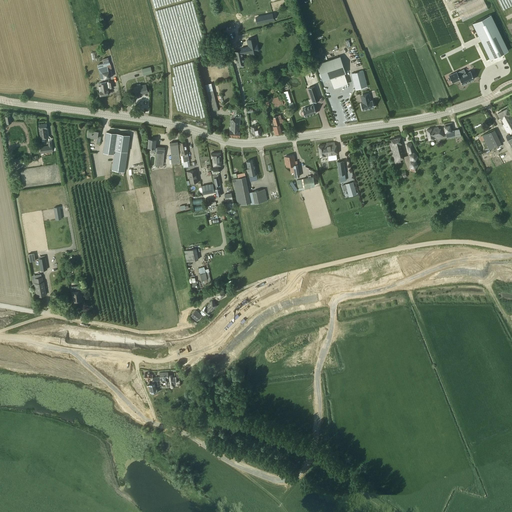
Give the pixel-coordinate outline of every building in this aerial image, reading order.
[(484,0),(468,0),(455,5),(461,21),(488,10),(484,0)] [(256,17),(257,23),(273,19),(272,14),(256,17)] [(223,19),(226,31),(243,26),(242,20),(238,21),(236,15),(223,19)] [(508,51),(491,15),(473,23),(490,59),(508,51)] [(258,52),(255,38),(247,40),(249,47),(250,52),(250,53),(258,52)] [(234,52),(237,65),(244,63),(242,50),(234,52)] [(471,58),(474,67),(486,64),(484,55),(471,58)] [(340,56),(317,64),(323,81),(330,78),(333,87),(335,88),(347,84),(344,74),(346,73),(340,56)] [(98,69),(99,69),(101,79),(104,78),(104,79),(110,77),(114,76),(111,66),(109,66),(108,64),(110,64),(109,60),(105,61),(105,63),(103,64),(103,63),(98,64),(97,65),(98,69)] [(192,62),(172,66),(177,91),(185,93),(186,87),(188,96),(185,99),(185,96),(182,101),(181,96),(179,100),(178,96),(177,102),(176,102),(178,111),(196,115),(199,110),(201,118),(204,117),(198,89),(196,100),(195,100),(193,89),(197,82),(185,80),(185,77),(188,78),(188,75),(183,74),(189,73),(193,66),(192,62)] [(143,75),(152,74),(151,67),(142,68),(143,75)] [(474,79),(470,71),(466,73),(464,69),(457,72),(449,75),(452,83),(460,79),(462,84),(474,79)] [(351,74),(356,94),(368,91),(363,71),(351,74)] [(108,89),(114,88),(112,81),(106,82),(99,84),(101,96),(109,95),(108,89)] [(134,88),(136,96),(148,92),(146,85),(141,86),(140,84),(137,85),(137,87),(134,88)] [(315,86),(309,88),(308,88),(312,102),(320,100),(315,86)] [(207,92),(204,92),(205,95),(208,95),(212,111),(218,110),(217,106),(213,90),(207,92)] [(362,110),(374,107),(372,100),(371,101),(369,94),(363,95),(364,98),(361,99),(362,103),(361,103),(362,110)] [(273,107),(283,105),(282,99),(279,100),(278,97),(271,99),(273,107)] [(314,105),(307,107),(302,109),(303,111),(301,111),(300,113),(301,115),(302,116),(304,115),(305,117),(316,113),(314,105)] [(507,132),(511,129),(511,117),(511,118),(510,114),(507,109),(498,113),(502,122),(502,123),(507,132)] [(230,130),(229,136),(239,137),(240,131),(240,119),(241,115),(239,114),(239,117),(236,117),(236,119),(235,119),(235,121),(230,121),(230,127),(229,128),(229,129),(230,130)] [(275,126),(273,127),(275,134),(282,132),(280,125),(282,124),(280,116),(272,118),(275,126)] [(444,126),(443,126),(445,133),(446,136),(454,134),(453,130),(451,131),(451,127),(452,127),(451,123),(443,124),(444,126)] [(39,124),(39,129),(40,139),(42,139),(47,138),(48,136),(47,129),(47,128),(47,124),(39,124)] [(251,133),(252,137),(261,136),(260,132),(258,132),(257,126),(257,124),(255,124),(255,126),(250,127),(251,133)] [(426,130),(429,140),(443,137),(442,132),(441,132),(440,129),(438,129),(438,127),(426,130)] [(97,138),(98,136),(98,131),(89,129),(88,136),(94,137),(97,138)] [(494,130),(479,137),(481,141),(484,140),(489,150),(501,144),(494,130)] [(114,154),(112,170),(124,172),(127,151),(129,135),(106,132),(104,152),(114,154)] [(392,146),(391,146),(396,164),(401,162),(400,160),(404,159),(404,156),(405,154),(402,144),(400,137),(391,140),(392,146)] [(148,148),(151,148),(151,151),(157,152),(155,166),(163,167),(165,147),(157,146),(157,147),(155,147),(155,140),(149,139),(148,148)] [(41,153),(53,151),(52,141),(48,142),(48,145),(40,147),(41,153)] [(185,142),(179,143),(183,162),(189,161),(185,142)] [(327,143),(327,145),(318,146),(320,156),(325,155),(328,155),(329,161),(337,159),(336,154),(335,145),(334,142),(327,143)] [(180,163),(179,154),(179,152),(171,153),(172,164),(180,163)] [(418,156),(414,152),(409,155),(410,160),(416,160),(418,156)] [(211,158),(213,158),(213,167),(221,166),(220,153),(218,153),(211,153),(211,158)] [(286,166),(293,165),(295,177),(300,176),(298,165),(295,165),(293,155),(285,157),(286,166)] [(253,160),(246,161),(249,176),(250,182),(257,180),(256,174),(253,160)] [(337,162),(339,175),(340,179),(345,179),(345,174),(343,161),(337,162)] [(415,161),(410,162),(410,168),(410,171),(415,173),(415,170),(418,165),(415,161)] [(188,172),(191,183),(198,182),(196,170),(188,172)] [(232,174),(233,179),(237,199),(238,205),(251,203),(251,204),(255,203),(255,204),(267,201),(265,189),(253,191),(253,192),(249,192),(246,176),(237,178),(236,173),(232,174)] [(212,175),(213,178),(215,189),(216,193),(214,193),(215,197),(217,197),(221,196),(219,188),(218,186),(221,185),(219,177),(218,177),(218,174),(212,175)] [(313,177),(303,178),(303,179),(300,179),(300,180),(297,180),(298,189),(305,188),(315,187),(314,182),(316,181),(315,177),(313,178),(313,177)] [(353,182),(342,186),(343,190),(347,189),(349,196),(356,194),(353,182)] [(203,194),(215,192),(213,184),(201,186),(203,194)] [(225,198),(225,200),(227,200),(228,204),(226,204),(227,207),(234,205),(232,199),(232,196),(225,198)] [(184,251),(186,262),(198,259),(196,248),(184,251)] [(48,270),(45,257),(38,258),(41,271),(48,270)] [(199,271),(200,274),(201,281),(202,281),(202,284),(203,284),(204,285),(206,284),(206,283),(211,281),(208,269),(207,269),(207,266),(204,267),(205,270),(204,270),(199,271)] [(34,278),(35,283),(38,296),(45,295),(43,282),(42,277),(34,278)] [(72,291),(73,302),(81,301),(80,291),(79,286),(72,287),(72,291)] [(216,294),(216,295),(220,298),(225,295),(223,289),(223,287),(219,287),(219,290),(217,290),(217,291),(214,290),(213,293),(216,294)] [(206,307),(203,311),(209,315),(211,312),(218,305),(213,300),(206,308),(206,307)] [(197,321),(202,315),(196,310),(191,316),(197,321)] [(171,384),(169,384),(168,372),(160,372),(160,377),(153,377),(154,379),(153,379),(153,383),(147,384),(150,391),(151,390),(151,391),(157,390),(156,385),(161,385),(161,382),(165,382),(166,384),(166,387),(171,387),(171,384)]
